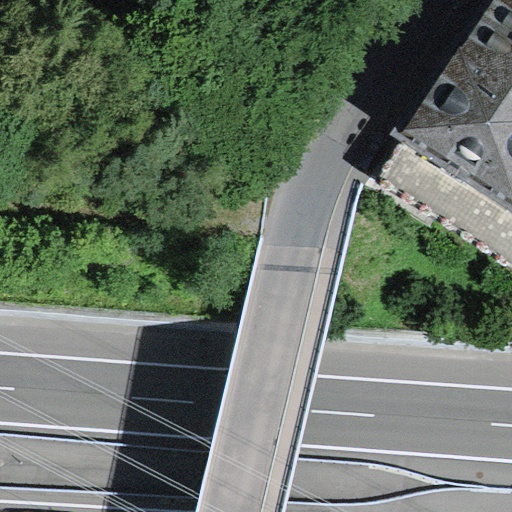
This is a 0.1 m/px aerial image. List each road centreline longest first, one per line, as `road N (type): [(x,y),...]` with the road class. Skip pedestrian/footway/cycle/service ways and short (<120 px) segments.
road 1 (tertiary): [(233,511),(308,190),(344,102),(412,0)]
road 2 (motorway): [(511,422),(0,387)]
